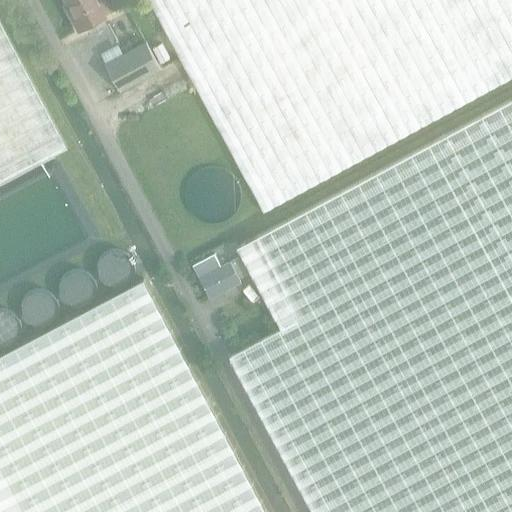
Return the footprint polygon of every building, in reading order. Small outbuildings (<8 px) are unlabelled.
[(103,13),(113,7),(108,0),(65,0),(71,10),(66,12),(76,30),(105,15),(103,13)] [(511,0),(149,0),(180,56),(191,76),(264,211),(511,76),(511,0)] [(0,183),(67,149),(0,23),(0,183)] [(119,89),(160,67),(146,41),(105,63),(119,89)] [(160,63),(170,58),(161,43),(152,48),(160,63)] [(280,326),(230,355),(313,511),(511,511),(511,98),(439,138),(438,135),(236,245),(280,326)] [(238,277),(245,273),(236,256),(220,265),(213,254),(192,265),(209,296),(239,279),(238,277)] [(0,355),(0,511),(266,511),(143,280),(0,355)]
